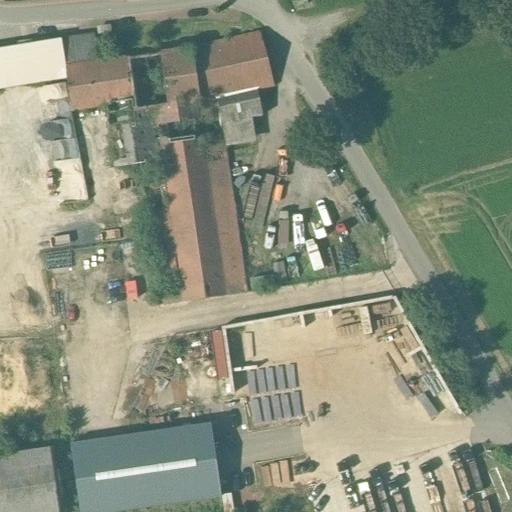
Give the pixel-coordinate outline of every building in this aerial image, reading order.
[(258,33),(192,47),(192,48),(193,48),(200,102),(206,100),(218,98),(253,90),(273,86),(258,33)] [(94,35),(60,40),(65,67),(98,62),(94,35)] [(60,40),(0,49),(0,88),(66,78),(65,67),(60,40)] [(98,62),(65,67),(66,78),(71,110),(106,104),(133,101),(134,111),(200,102),(193,48),(192,48),(98,62)] [(253,90),(218,98),(220,117),(222,117),(222,122),(261,116),(253,90)] [(161,305),(227,296),(245,293),(220,117),(218,98),(206,100),(206,101),(200,102),(134,111),(142,163),(157,273),(161,305)] [(133,101),(106,104),(115,167),(142,163),(134,111),(133,101)] [(283,262),(272,264),(276,285),(287,283),(283,262)] [(251,279),(252,289),(274,286),(272,276),(251,279)] [(212,378),(224,377),(225,396),(238,395),(236,369),(245,368),(242,325),(209,327),(212,378)] [(0,511),(122,511),(257,492),(242,396),(216,400),(179,405),(164,407),(168,433),(0,457),(0,511)]
